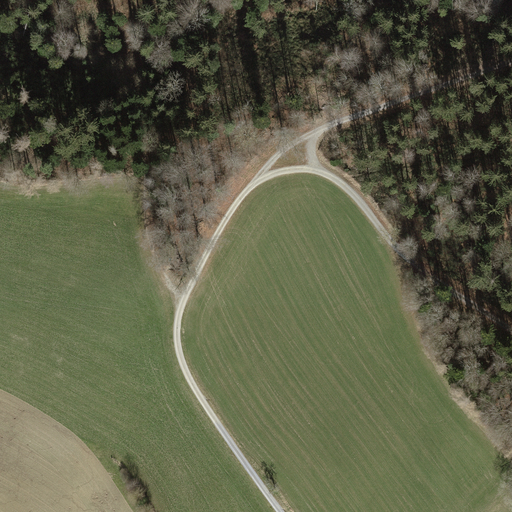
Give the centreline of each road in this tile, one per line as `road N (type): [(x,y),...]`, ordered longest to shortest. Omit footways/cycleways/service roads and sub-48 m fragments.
road 1 (track): [(183,305),(204,254),(243,198),(258,183),(317,168),(351,193),(404,255),(511,329)]
road 2 (track): [(511,62),(313,132),(258,183)]
road 3 (track): [(281,511),(180,355),(183,305)]
road 4 (track): [(183,305),(159,269),(146,227),(145,183)]
